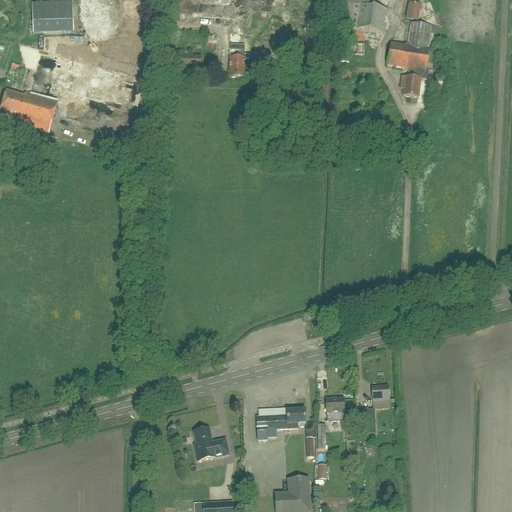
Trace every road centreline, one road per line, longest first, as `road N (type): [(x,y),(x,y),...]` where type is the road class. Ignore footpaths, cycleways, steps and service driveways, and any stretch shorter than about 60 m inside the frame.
road 1 (secondary): [(0,441),(511,301)]
road 2 (track): [(148,401),(155,0)]
